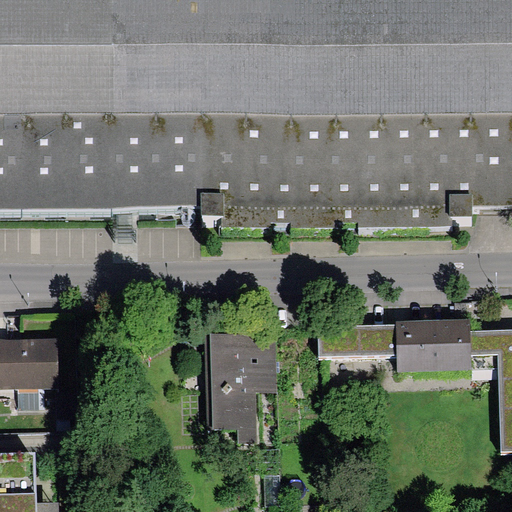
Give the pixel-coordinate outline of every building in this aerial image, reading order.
[(0,0),(0,18),(483,13),(482,0),(0,0)] [(511,0),(482,0),(483,13),(511,12),(511,0)] [(511,12),(483,13),(0,18),(0,223),(511,220),(511,12)] [(470,328),(397,330),(398,360),(398,376),(472,373),(471,360),(470,335),(470,328)] [(397,330),(320,333),(321,363),(398,360),(397,330)] [(511,453),(511,333),(470,335),(471,360),(498,359),(501,454),(511,453)] [(276,343),(211,344),(213,454),(261,453),(259,395),(277,394),(276,343)] [(50,348),(0,348),(0,392),(51,391),(50,348)] [(72,398),(55,398),(55,421),(72,421),(72,398)] [(37,458),(0,459),(0,511),(60,511),(61,507),(39,508),(37,458)]
